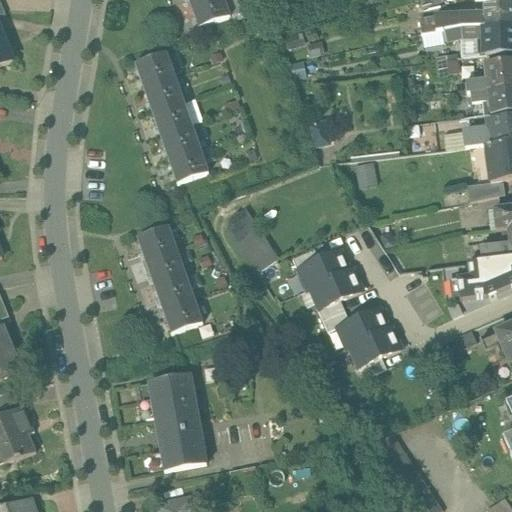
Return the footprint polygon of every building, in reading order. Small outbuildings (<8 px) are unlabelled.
[(199,31),(230,20),(223,0),(209,0),(191,7),(199,31)] [(508,3),(484,3),(483,6),(484,16),(455,17),(424,20),(427,35),(430,35),(461,28),(511,26),(511,5),(507,5),(508,3)] [(511,26),(461,28),(430,35),(431,39),(434,38),(436,46),(461,40),(484,40),(485,58),(511,54),(511,26)] [(0,69),(13,64),(0,32),(0,69)] [(144,91),(173,80),(165,56),(135,67),(144,91)] [(456,61),(438,64),(440,76),(458,74),(456,61)] [(511,62),(485,66),(487,83),(466,85),(467,96),(471,96),(511,90),(511,62)] [(302,84),(311,112),(403,101),(399,72),(302,84)] [(152,114),(182,104),(173,80),(144,91),(152,114)] [(511,90),(471,96),(473,105),(485,103),(485,101),(490,101),(491,117),(511,114),(511,90)] [(161,138),(190,127),(182,104),(152,114),(161,138)] [(511,119),(489,123),(491,137),(483,138),(482,134),(463,136),(464,142),(455,143),(455,152),(486,148),(511,144),(511,119)] [(170,162),(199,151),(190,127),(161,138),(170,162)] [(328,132),(310,137),(314,148),(330,145),(328,132)] [(511,144),(486,148),(491,186),(503,184),(511,182),(511,144)] [(178,185),(208,175),(199,151),(170,162),(178,185)] [(360,189),(379,184),(373,162),(354,167),(360,189)] [(491,186),(467,189),(470,205),(505,198),(503,184),(491,186)] [(511,209),(494,212),(496,232),(502,232),(511,230),(511,209)] [(278,261),(245,211),(226,224),(225,228),(256,275),(278,261)] [(168,230),(137,242),(146,265),(177,254),(168,230)] [(511,230),(502,232),(503,238),(508,237),(509,246),(492,248),(494,263),(511,261),(511,230)] [(492,244),(479,245),(482,264),(494,263),(492,248),(492,244)] [(177,254),(146,265),(155,289),(185,278),(177,254)] [(341,254),(299,272),(308,293),(353,273),(352,272),(349,274),(341,254)] [(511,261),(494,263),(468,267),(470,280),(458,281),(460,303),(487,300),(511,288),(511,261)] [(353,273),(308,293),(309,294),(312,292),(321,312),(362,294),(353,273)] [(185,278),(155,289),(163,312),(194,301),(185,278)] [(0,301),(0,329),(3,328),(1,323),(9,319),(2,301),(0,301)] [(194,301),(163,312),(172,336),(203,325),(194,301)] [(379,312),(338,331),(347,351),(389,333),(379,312)] [(511,326),(481,341),(486,353),(499,347),(503,356),(505,355),(509,366),(511,364),(511,326)] [(3,328),(0,329),(0,380),(22,371),(4,328),(3,328)] [(389,333),(347,351),(348,352),(350,351),(359,371),(401,352),(392,332),(389,333)] [(472,333),(453,342),(458,353),(477,345),(472,333)] [(191,378),(150,385),(158,428),(199,421),(191,378)] [(13,394),(0,399),(0,411),(17,404),(13,394)] [(511,401),(506,404),(511,416),(511,435),(503,440),(511,459),(511,401)] [(24,409),(0,419),(0,455),(5,467),(16,462),(16,464),(37,455),(29,437),(35,435),(24,409)] [(199,421),(158,428),(166,472),(206,464),(199,421)] [(440,511),(393,436),(372,446),(414,511),(440,511)] [(255,468),(230,473),(235,498),(260,493),(255,468)] [(511,511),(511,510),(505,501),(487,511),(511,511)] [(192,511),(190,502),(158,508),(158,511),(195,511),(196,511),(193,511),(192,511)]
